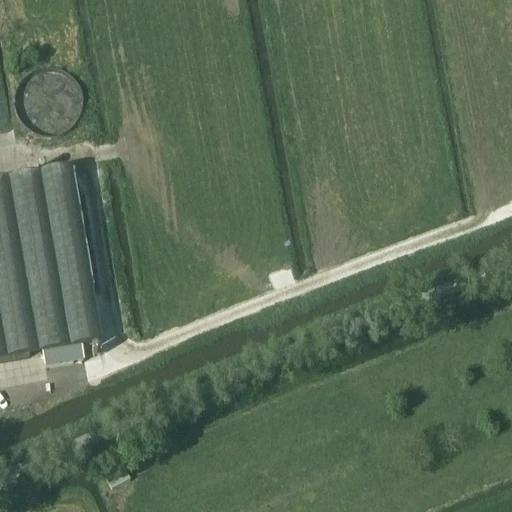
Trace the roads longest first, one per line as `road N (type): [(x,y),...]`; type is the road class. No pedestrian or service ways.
road 1 (unclassified): [(0,478),(511,274)]
road 2 (track): [(0,400),(81,383),(511,214)]
